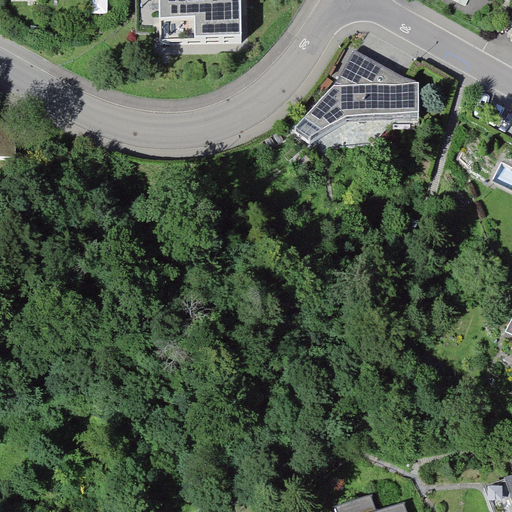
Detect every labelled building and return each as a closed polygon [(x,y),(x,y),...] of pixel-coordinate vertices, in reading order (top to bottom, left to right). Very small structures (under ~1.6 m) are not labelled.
[(158,0),(159,44),(239,43),(237,0),(158,0)] [(420,93),(351,56),(332,93),(303,125),(322,144),(347,126),(421,125),(420,93)] [(0,161),(16,161),(15,127),(0,127),(0,161)] [(511,511),(511,484),(489,493),(495,511),(511,511)] [(375,511),(371,501),(341,511),(406,511),(405,507),(392,511),(375,511)]
